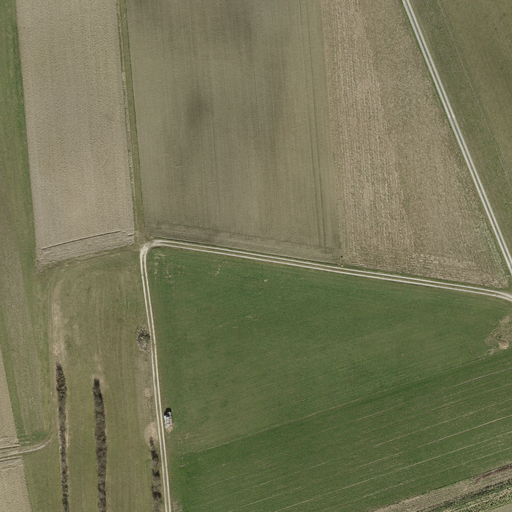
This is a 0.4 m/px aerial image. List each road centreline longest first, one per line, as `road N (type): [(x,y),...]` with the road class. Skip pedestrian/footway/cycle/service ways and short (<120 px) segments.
road 1 (track): [(511,299),(146,247),(169,511)]
road 2 (track): [(146,247),(63,268),(52,282),(52,439),(0,455)]
road 3 (track): [(405,0),(511,271)]
road 4 (track): [(155,243),(141,224),(121,0)]
